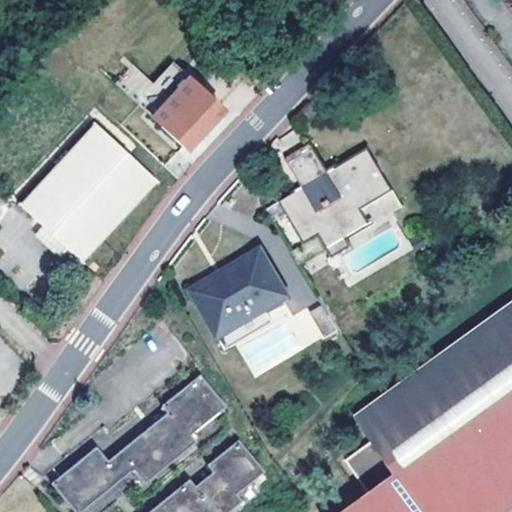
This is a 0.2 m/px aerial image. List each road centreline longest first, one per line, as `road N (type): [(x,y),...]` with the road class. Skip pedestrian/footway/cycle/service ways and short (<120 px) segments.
road 1 (residential): [(374,0),(216,169),(0,455)]
road 2 (residential): [(438,0),(511,100)]
